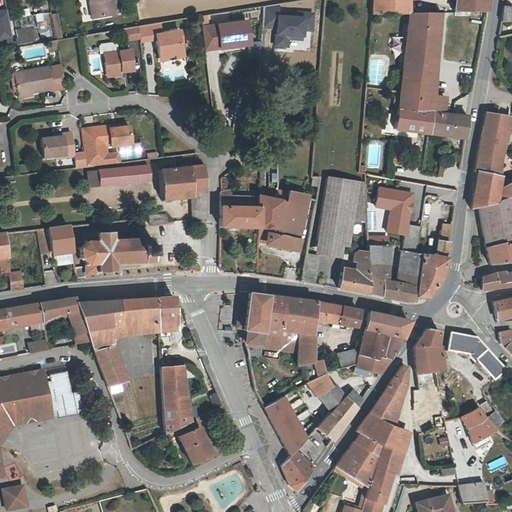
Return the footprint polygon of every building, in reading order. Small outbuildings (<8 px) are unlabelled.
[(86,0),(89,16),(109,13),(106,0),(86,0)] [(485,0),(452,0),(451,13),(484,12),(485,0)] [(408,15),(408,1),(370,3),(369,16),(408,15)] [(511,17),(511,9),(511,6),(501,5),(499,17),(511,17)] [(312,32),(314,12),(298,11),(298,15),(277,14),(278,8),(264,7),(263,29),(274,29),(273,47),(289,48),(289,42),(305,42),(306,32),(312,32)] [(8,9),(0,10),(0,41),(13,39),(8,9)] [(51,13),(55,38),(62,37),(58,12),(51,13)] [(402,57),(420,59),(433,61),(439,14),(408,15),(402,57)] [(154,38),(155,44),(157,43),(157,48),(155,48),(156,57),(168,56),(168,52),(178,51),(177,42),(179,41),(178,30),(161,32),(160,21),(137,24),(136,24),(137,33),(138,40),(154,38)] [(251,21),(203,27),(206,53),(254,47),(251,21)] [(123,27),(124,32),(129,31),(130,34),(137,33),(136,24),(123,27)] [(36,41),(35,26),(16,28),(17,43),(36,41)] [(112,40),(98,42),(96,45),(97,52),(101,52),(103,71),(115,70),(130,69),(128,49),(116,50),(115,43),(112,40)] [(49,52),(58,50),(57,41),(55,41),(48,43),(49,52)] [(181,57),(179,41),(177,42),(178,51),(168,52),(168,56),(156,57),(157,60),(181,57)] [(430,95),(431,85),(418,83),(420,59),(402,57),(398,92),(396,107),(441,113),(442,97),(430,95)] [(431,85),(433,61),(420,59),(418,83),(431,85)] [(12,71),(15,93),(28,91),(50,87),(47,67),(47,65),(12,71)] [(59,65),(47,67),(50,87),(51,89),(62,87),(59,65)] [(466,116),(441,113),(396,107),(394,128),(463,137),(466,116)] [(473,171),(474,171),(496,175),(496,156),(498,150),(500,142),(505,127),(507,115),(484,111),(484,112),(473,171)] [(124,126),(114,128),(105,129),(105,126),(88,128),(90,146),(102,145),(106,144),(106,146),(127,144),(124,126)] [(88,128),(78,130),(81,151),(83,166),(85,166),(98,164),(98,159),(103,158),(103,153),(102,145),(90,146),(88,128)] [(40,156),(53,155),(62,154),(61,151),(70,150),(68,132),(59,133),(59,135),(50,137),(38,138),(40,156)] [(72,167),(83,166),(81,151),(70,152),(70,155),(72,167)] [(114,152),(103,153),(103,158),(98,159),(98,164),(115,162),(114,152)] [(144,165),(97,169),(98,185),(146,182),(144,165)] [(156,170),(159,200),(190,197),(192,198),(192,210),(190,210),(191,221),(205,220),(202,170),(201,165),(156,170)] [(98,185),(97,169),(86,170),(87,186),(98,185)] [(502,198),(502,186),(496,175),(474,171),(469,207),(473,207),(480,205),(494,202),(502,198)] [(351,181),(324,177),(319,214),(314,251),(340,255),(345,218),(364,221),(363,183),(351,181)] [(511,179),(502,186),(502,198),(511,193),(511,192),(511,179)] [(430,185),(427,206),(438,207),(452,209),(455,189),(430,185)] [(217,227),(256,229),(272,229),(278,199),(284,201),(286,190),(278,188),(276,199),(254,196),(229,197),(229,190),(223,190),(218,193),(217,218),(217,227)] [(298,193),(286,190),(284,201),(278,199),(272,229),(256,229),(256,239),(294,248),(298,224),(300,224),(303,205),(300,204),(302,197),(298,193)] [(480,205),(484,245),(503,240),(503,244),(511,241),(511,196),(511,193),(502,198),(494,202),(480,205)] [(437,215),(438,207),(427,206),(426,214),(437,215)] [(146,217),(147,220),(147,226),(150,226),(164,224),(163,215),(149,217),(146,217)] [(366,292),(380,295),(383,280),(386,264),(387,264),(388,245),(386,236),(382,236),(381,224),(365,225),(365,228),(365,251),(365,261),(366,292)] [(44,229),(43,229),(47,252),(70,248),(66,227),(44,229)] [(47,252),(43,229),(33,229),(37,254),(47,252)] [(148,237),(148,239),(142,239),(142,237),(140,237),(140,239),(131,239),(131,238),(129,238),(129,240),(121,240),(121,238),(119,238),(119,240),(111,240),(110,234),(112,232),(110,231),(108,233),(95,233),(94,231),(84,232),(84,242),(79,244),(77,243),(76,244),(78,246),(79,256),(77,257),(78,259),(80,258),(85,263),(85,273),(95,272),(97,270),(111,269),(113,271),(114,269),(112,268),(112,262),(120,262),(120,264),(122,264),(122,261),(130,261),(131,263),(133,263),(132,261),(141,261),(141,262),(143,262),(143,260),(150,260),(150,262),(151,262),(150,237),(148,237)] [(386,236),(388,245),(397,245),(395,241),(395,236),(386,236)] [(433,253),(421,253),(415,297),(424,298),(438,277),(444,258),(445,253),(447,239),(435,237),(433,253)] [(511,241),(503,244),(503,240),(484,245),(488,264),(511,261),(511,241)] [(415,301),(415,297),(421,253),(412,252),(413,243),(395,241),(397,245),(398,252),(395,282),(394,282),(392,298),(405,301),(407,301),(409,301),(411,301),(415,301)] [(356,258),(365,261),(365,251),(357,249),(354,251),(351,272),(354,272),(356,258)] [(318,255),(305,252),(301,279),(313,282),(318,255)] [(366,292),(365,261),(356,258),(354,272),(351,272),(341,270),(338,286),(366,292)] [(83,275),(81,265),(73,266),(75,276),(83,275)] [(18,270),(7,272),(9,289),(21,288),(18,270)] [(480,289),(511,284),(511,271),(505,273),(504,272),(494,273),(481,276),(480,289)] [(394,282),(383,280),(380,295),(392,298),(394,282)] [(246,295),(242,329),(242,333),(246,334),(244,345),(260,347),(261,337),(283,340),(282,344),(291,345),(291,367),(307,363),(307,359),(310,321),(313,301),(246,292),(246,295)] [(237,328),(242,329),(246,295),(241,294),(237,328)] [(155,321),(174,320),(173,296),(154,297),(155,321)] [(511,313),(511,296),(494,300),(492,301),(495,318),(511,313)] [(73,297),(37,303),(40,320),(56,316),(55,313),(67,311),(75,334),(74,334),(76,342),(89,339),(85,329),(75,302),(73,297)] [(140,307),(140,323),(155,321),(154,297),(134,298),(134,307),(140,307)] [(134,298),(121,299),(122,325),(140,323),(140,307),(134,307),(134,298)] [(100,301),(102,327),(122,325),(121,299),(100,301)] [(85,329),(102,327),(100,301),(75,302),(85,329)] [(356,309),(313,301),(310,321),(318,322),(318,321),(354,326),(356,309)] [(0,327),(14,325),(30,323),(41,321),(40,320),(37,303),(10,307),(0,308),(0,327)] [(354,344),(352,351),(357,351),(357,353),(373,358),(375,354),(388,358),(399,339),(407,321),(366,311),(358,344),(354,344)] [(174,328),(174,320),(155,321),(156,330),(174,328)] [(43,331),(41,321),(30,323),(32,333),(43,331)] [(89,339),(108,337),(156,331),(156,330),(155,321),(140,323),(122,325),(102,327),(85,329),(89,339)] [(411,347),(412,361),(429,359),(432,371),(440,369),(437,349),(434,349),(437,328),(425,326),(411,347)] [(510,328),(496,331),(497,343),(500,346),(511,338),(510,328)] [(475,361),(487,349),(474,335),(449,331),(445,348),(463,350),(475,361)] [(89,339),(102,373),(120,367),(108,337),(89,339)] [(29,352),(47,348),(45,338),(27,342),(29,352)] [(511,341),(510,340),(502,347),(511,357),(511,356),(511,341)] [(487,349),(475,361),(492,377),(503,367),(487,349)] [(322,373),(356,360),(357,353),(357,351),(352,351),(334,351),(307,359),(307,363),(313,360),(322,373)] [(356,360),(353,367),(366,370),(377,373),(388,358),(375,354),(373,358),(357,353),(356,360)] [(412,372),(432,371),(429,359),(412,361),(412,368),(412,372)] [(313,360),(307,363),(291,367),(305,383),(322,373),(313,360)] [(158,370),(162,430),(169,427),(174,425),(182,421),(179,364),(158,366),(158,370)] [(374,462),(386,424),(402,383),(404,366),(399,364),(354,430),(370,442),(362,453),(374,462)] [(120,367),(102,373),(107,385),(125,380),(120,367)] [(364,376),(366,370),(353,367),(352,372),(364,376)] [(20,416),(20,421),(39,418),(39,414),(49,411),(42,370),(0,377),(0,476),(2,476),(0,463),(0,434),(10,418),(20,416)] [(435,417),(442,416),(432,371),(412,372),(411,389),(413,402),(411,402),(413,419),(435,417)] [(305,383),(328,411),(342,396),(327,386),(322,373),(305,383)] [(349,391),(342,396),(353,406),(359,398),(349,391)] [(329,440),(353,406),(342,396),(328,411),(314,427),(329,440)] [(212,408),(215,417),(219,415),(224,413),(220,405),(212,408)] [(495,425),(493,423),(484,416),(475,407),(458,417),(466,429),(471,440),(495,425)] [(212,408),(190,418),(193,426),(195,425),(215,417),(212,408)] [(493,408),(484,416),(493,423),(501,417),(493,408)] [(226,418),(224,413),(219,415),(223,424),(228,422),(226,418)] [(0,442),(13,423),(20,421),(20,416),(10,418),(0,434),(0,442)] [(443,419),(442,416),(435,417),(436,427),(444,426),(443,419)] [(174,425),(175,428),(177,433),(175,434),(188,463),(208,453),(195,425),(193,426),(190,418),(182,421),(174,425)] [(403,430),(386,424),(374,462),(371,472),(388,478),(403,430)] [(352,482),(364,492),(368,482),(371,472),(374,462),(362,453),(370,442),(354,430),(329,464),(352,482)] [(278,466),(288,455),(276,434),(266,438),(278,466)] [(440,447),(449,445),(447,436),(438,438),(440,447)] [(292,451),(288,455),(278,466),(286,485),(293,491),(310,467),(292,451)] [(439,469),(441,476),(455,472),(453,465),(439,469)] [(358,511),(377,511),(388,478),(371,472),(368,482),(364,492),(358,511)] [(481,481),(456,483),(457,502),(483,500),(481,481)] [(26,507),(24,485),(3,487),(4,508),(26,507)] [(450,511),(446,493),(415,501),(418,510),(413,511),(450,511)]
